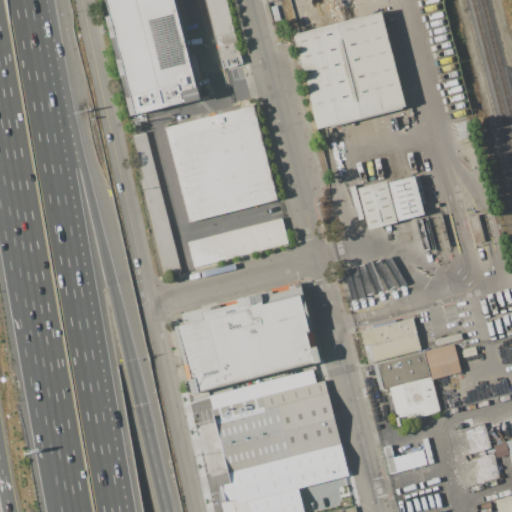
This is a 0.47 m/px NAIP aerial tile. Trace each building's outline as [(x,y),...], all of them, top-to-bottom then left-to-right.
[(103,0),(107,15),(102,17),(128,116),(182,102),(183,103),(198,99),(195,86),(194,87),(172,0),(103,0)] [(225,0),(232,27),(241,63),(222,68),(204,0),(225,0)] [(290,34),(315,129),(403,106),(379,11),(290,34)] [(252,105),(275,198),(187,220),(164,127),(252,105)] [(468,119),(472,135),(458,138),(454,122),(468,119)] [(145,132),(179,270),(163,274),(140,180),(143,179),(132,135),(145,132)] [(348,192),(411,176),(421,215),(358,231),(348,192)] [(466,217),(476,214),(483,241),(473,244),(466,217)] [(286,243),(192,267),(186,242),(280,218),(286,243)] [(299,283),(315,346),(319,362),(190,394),(173,326),(183,324),(180,314),(271,291),(270,289),(287,284),(288,286),(299,283)] [(359,331),(367,363),(371,362),(377,389),(387,387),(396,421),(438,411),(430,379),(459,372),(452,343),(420,351),(411,318),(359,331)] [(475,354),(462,357),(460,352),(461,352),(460,350),(473,346),(475,354)] [(206,396),(311,369),(314,382),(323,380),(347,475),(296,488),(302,511),(221,511),(219,502),(223,501),(219,485),(229,482),(206,396)] [(511,511),(496,511),(493,499),(511,493),(511,472),(504,441),(511,439),(511,511)] [(385,459),(389,475),(425,464),(421,448),(385,459)]
